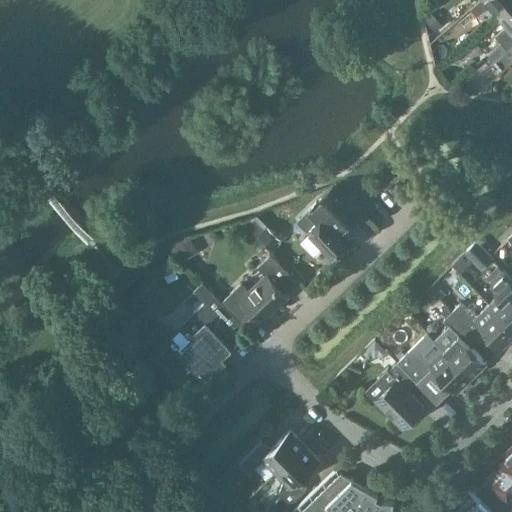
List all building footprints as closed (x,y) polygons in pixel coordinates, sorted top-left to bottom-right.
[(497,17),(511,2),(511,0),(481,0),(471,9),(477,16),(488,6),(497,17)] [(502,43),(511,33),(511,2),(497,17),(506,27),(495,37),(500,43),(502,43)] [(511,33),(502,43),(507,49),(511,45),(511,33)] [(500,43),(488,53),(494,60),(504,52),(507,49),(502,43),(500,43)] [(359,214),(332,186),(306,210),(307,212),(297,220),(332,256),(350,239),(340,229),(346,223),(348,224),(359,214)] [(501,251),(478,228),(467,239),(490,263),(501,251)] [(242,282),(222,301),(241,320),(244,323),(254,313),(261,320),(287,294),(285,291),(297,279),(271,253),(258,265),(267,275),(250,291),(242,282)] [(511,277),(502,268),(492,279),(498,294),(490,302),(511,324),(511,277)] [(204,323),(179,347),(207,376),(221,362),(222,356),(218,352),(225,345),(227,346),(238,336),(232,329),(241,320),(222,301),(203,281),(194,290),(205,301),(194,312),(204,323)] [(502,346),(511,336),(511,324),(490,302),(474,317),(459,302),(451,310),(473,333),(482,325),(502,346)] [(465,341),(473,333),(451,310),(443,318),(448,323),(433,337),(471,376),(485,362),(465,341)] [(456,391),(471,376),(433,337),(419,351),(406,351),(397,360),(417,380),(432,366),(456,391)] [(407,390),(415,382),(395,361),(387,369),(395,377),(374,398),(401,426),(422,405),(407,390)] [(275,471),(303,444),(289,429),(268,449),(261,441),(239,462),(247,470),(261,457),(275,471)] [(282,509),(305,487),(298,478),(318,459),(303,444),(275,471),(283,478),(278,490),(280,495),(274,500),(282,509)] [(511,446),(494,464),(500,469),(487,483),(506,502),(511,496),(511,446)] [(378,492),(336,469),(298,505),(302,509),(298,511),(395,511),(395,499),(382,498),(376,496),(378,492)] [(506,502),(487,483),(485,480),(474,491),(468,485),(453,499),(436,498),(435,511),(502,511),(509,505),(506,502)] [(256,506),(267,497),(257,486),(247,494),(256,506)]
